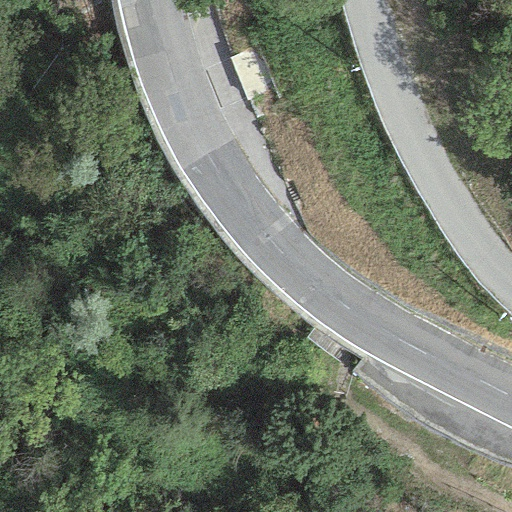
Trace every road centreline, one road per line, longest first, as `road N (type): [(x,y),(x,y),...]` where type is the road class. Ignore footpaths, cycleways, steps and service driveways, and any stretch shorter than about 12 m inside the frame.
road 1 (tertiary): [(511,399),(312,289),(248,221),(206,151),(147,0)]
road 2 (residential): [(511,284),(499,276),(411,129),(363,0)]
